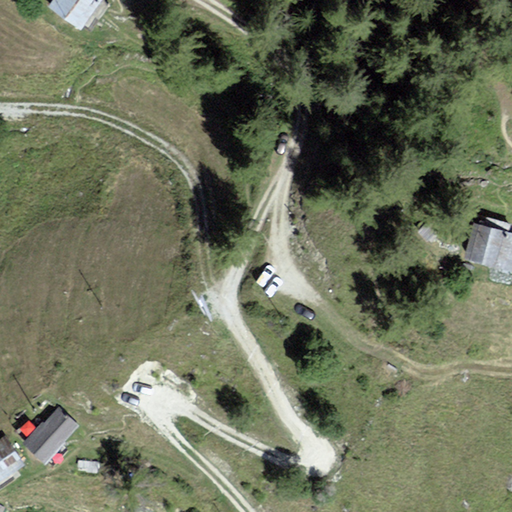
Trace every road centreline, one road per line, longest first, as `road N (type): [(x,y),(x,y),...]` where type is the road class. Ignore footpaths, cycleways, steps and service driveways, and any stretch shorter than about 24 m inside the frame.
road 1 (track): [(207,0),(299,69),(304,108),(226,292),(280,401),(319,456),(303,468),(166,396),(156,412),(246,511)]
road 2 (track): [(226,292),(208,288),(197,184),(159,138),(89,112),(0,108)]
